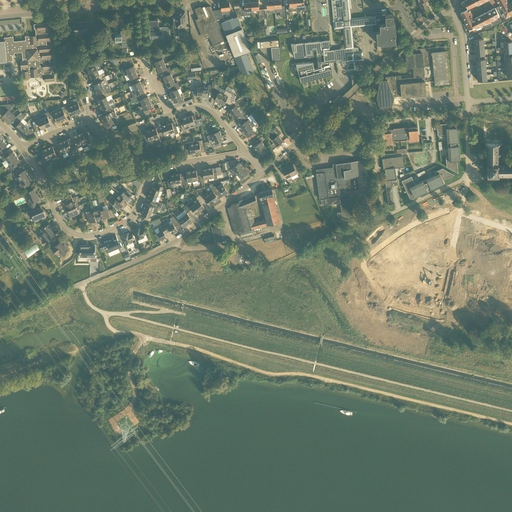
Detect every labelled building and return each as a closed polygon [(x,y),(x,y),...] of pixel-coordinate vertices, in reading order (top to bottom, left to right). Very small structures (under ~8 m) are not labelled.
[(275,13),(274,8),(273,0),(266,1),(267,9),(263,9),(264,19),(269,19),(268,13),(275,13)] [(273,0),(274,8),(280,8),(280,12),(283,12),(283,7),(282,7),(280,0),(273,0)] [(291,7),(297,6),(296,0),(289,0),(290,7),(288,7),(289,11),(292,11),(291,7)] [(351,18),(350,12),(349,0),(331,0),(334,29),(343,28),(345,48),(330,50),(329,40),(295,43),(296,51),(294,51),(293,43),(291,44),(293,52),(295,58),(314,56),(313,50),(316,50),(317,55),(323,55),(324,61),(295,64),(296,73),(298,73),(301,82),(332,74),(331,61),(336,60),(336,62),(338,62),(342,61),(342,66),(347,66),(347,70),(356,69),(355,65),(360,65),(359,60),(363,60),(363,51),(358,52),(358,47),(354,48),(352,27),(379,24),(380,31),(376,32),(377,44),(383,43),(383,44),(396,43),(395,35),(396,35),(395,22),(394,22),(393,14),(387,15),(351,18)] [(304,5),(303,0),(296,0),(297,6),(302,5),(303,10),(306,10),(305,5),(304,5)] [(425,1),(427,0),(418,0),(423,10),(428,8),(425,1)] [(483,24),(485,29),(489,28),(492,26),(491,23),(486,25),(485,23),(494,19),(495,21),(493,22),(494,24),(494,25),(502,21),(500,18),(498,19),(497,17),(499,16),(495,8),(486,13),(474,19),(474,18),(470,11),(468,12),(468,11),(467,9),(468,9),(474,6),(470,0),(466,0),(461,2),(464,7),(460,9),(466,21),(465,22),(470,31),(472,30),(473,32),(476,31),(475,28),(477,27),(483,24)] [(501,8),(506,18),(511,14),(511,2),(508,4),(505,0),(497,0),(499,4),(500,6),(496,8),(498,10),(501,8)] [(222,16),(222,13),(231,11),(229,1),(220,2),(221,9),(213,11),(215,17),(222,16)] [(264,19),(263,9),(259,9),(258,1),(251,2),(252,14),(258,14),(259,14),(259,20),(264,19)] [(252,14),(251,2),(244,3),(244,7),(239,7),(234,8),(238,16),(244,16),(247,15),(252,14)] [(213,11),(211,6),(209,7),(207,7),(206,7),(205,7),(202,9),(202,7),(201,8),(201,7),(198,9),(197,8),(196,8),(197,9),(195,10),(197,14),(198,18),(195,20),(203,40),(210,37),(215,49),(215,52),(221,51),(221,49),(228,48),(225,41),(217,22),(215,17),(213,11)] [(185,16),(185,12),(186,12),(179,12),(177,12),(177,13),(175,13),(175,16),(173,16),(173,21),(174,34),(180,34),(179,32),(187,31),(186,27),(185,16)] [(223,22),(223,21),(222,16),(215,17),(217,22),(225,41),(228,48),(233,59),(235,58),(242,76),(254,71),(246,52),(251,50),(238,16),(232,18),(223,22)] [(149,21),(150,32),(149,32),(150,38),(162,37),(162,31),(159,31),(158,20),(149,21)] [(76,33),(80,33),(80,34),(87,33),(87,28),(90,28),(89,22),(79,23),(79,22),(75,23),(75,25),(74,25),(74,30),(75,30),(76,33)] [(28,40),(26,40),(11,42),(10,37),(4,38),(5,41),(0,41),(0,62),(13,61),(12,54),(14,54),(14,53),(22,52),(23,59),(25,58),(26,61),(21,61),(22,78),(29,78),(29,77),(42,76),(42,79),(44,78),(45,81),(54,80),(54,74),(51,74),(51,69),(55,68),(54,68),(54,62),(50,62),(50,58),(54,58),(54,57),(53,57),(53,51),(51,51),(50,45),(47,45),(46,41),(50,41),(50,40),(49,34),(48,34),(47,30),(48,30),(48,29),(47,29),(47,23),(34,24),(34,29),(35,29),(36,36),(27,37),(28,40)] [(128,35),(127,30),(121,31),(121,34),(118,34),(115,34),(115,33),(108,33),(109,37),(107,38),(107,39),(110,38),(110,43),(121,42),(122,48),(127,47),(126,35),(128,35)] [(261,48),(279,46),(278,40),(260,42),(261,48)] [(272,60),(280,59),(279,47),(271,48),(272,60)] [(451,47),(435,48),(439,95),(457,94),(451,47)] [(423,73),(433,72),(432,48),(416,49),(416,53),(405,54),(407,68),(413,68),(414,78),(401,79),(401,75),(386,77),(386,80),(379,81),(376,98),(380,108),(392,106),(394,97),(401,96),(401,97),(403,97),(403,96),(420,94),(420,95),(426,95),(423,73)] [(156,67),(165,64),(163,58),(159,60),(158,57),(153,59),(154,62),(155,62),(156,66),(156,67)] [(134,66),(133,62),(132,59),(126,61),(128,65),(125,66),(121,71),(124,76),(128,74),(137,71),(136,69),(135,70),(134,66)] [(101,69),(99,64),(98,65),(97,62),(91,64),(92,67),(87,69),(89,74),(98,70),(101,69)] [(165,72),(171,70),(169,67),(167,68),(165,64),(156,67),(157,68),(158,68),(159,72),(164,70),(165,72)] [(97,79),(105,76),(102,69),(98,71),(98,70),(89,74),(91,79),(96,77),(97,79)] [(164,82),(173,78),(171,74),(172,73),(171,70),(165,72),(166,75),(163,77),(165,81),(164,81),(164,82)] [(130,82),(136,80),(134,77),(138,76),(136,72),(137,72),(137,71),(128,74),(130,79),(129,80),(130,82)] [(95,89),(108,84),(109,84),(105,76),(97,79),(98,82),(93,84),(95,89)] [(173,88),(179,85),(178,83),(175,84),(173,78),(164,82),(165,83),(166,83),(167,87),(172,85),(173,88)] [(135,90),(143,86),(143,85),(142,85),(140,81),(137,83),(136,80),(130,82),(131,86),(132,85),(134,90),(135,90)] [(103,95),(111,91),(108,84),(95,89),(97,94),(102,92),(103,95)] [(202,96),(203,87),(197,87),(198,85),(194,84),(194,91),(197,91),(197,96),(202,96)] [(218,85),(215,84),(214,88),(216,89),(214,94),(216,96),(214,100),(219,103),(223,94),(225,90),(218,86),(218,85)] [(172,96),(171,97),(171,98),(180,94),(178,89),(180,88),(179,87),(179,85),(173,88),(175,90),(170,92),(172,96)] [(208,92),(211,92),(211,85),(208,85),(208,87),(203,87),(202,96),(208,96),(208,92)] [(135,99),(142,96),(141,93),(144,92),(143,88),(144,87),(143,86),(135,90),(134,90),(131,91),(133,97),(126,100),(128,102),(135,99)] [(113,100),(110,95),(112,94),(111,91),(103,95),(104,97),(98,100),(100,105),(113,100)] [(180,94),(171,98),(172,99),(173,99),(174,103),(178,101),(179,104),(185,102),(183,99),(182,99),(180,94)] [(223,94),(219,103),(224,105),(226,101),(229,102),(232,96),(229,95),(228,97),(223,94)] [(142,105),(151,101),(151,100),(150,101),(148,97),(143,99),(142,96),(135,99),(136,102),(138,101),(141,100),(142,105)] [(228,111),(230,113),(231,115),(241,108),(242,107),(239,106),(238,104),(244,98),(242,96),(240,98),(239,97),(234,101),(235,102),(231,105),(232,108),(228,111)] [(72,103),(77,114),(82,111),(80,107),(83,105),(80,99),(77,101),(76,99),(71,101),(72,103)] [(113,109),(116,108),(113,100),(100,105),(102,110),(106,108),(108,111),(113,108),(113,109)] [(151,101),(142,105),(145,110),(144,110),(145,114),(150,111),(149,108),(152,107),(151,103),(151,101)] [(77,114),(72,103),(67,105),(65,106),(67,112),(70,111),(72,116),(77,114)] [(8,110),(9,109),(10,109),(12,107),(12,104),(1,105),(1,109),(4,109),(6,111),(2,116),(6,120),(12,113),(8,110)] [(64,113),(67,112),(65,106),(57,109),(62,120),(67,118),(64,113)] [(117,116),(113,109),(113,108),(108,111),(109,113),(101,117),(103,121),(115,116),(116,117),(117,116)] [(247,117),(248,117),(249,116),(246,111),(244,112),(241,108),(231,115),(234,119),(239,116),(242,121),(247,117)] [(57,122),(62,120),(57,109),(49,113),(51,118),(52,119),(55,118),(57,122)] [(51,118),(49,113),(49,111),(41,115),(43,119),(46,127),(51,125),(49,119),(51,118)] [(17,121),(21,116),(19,114),(16,117),(12,113),(6,120),(10,124),(14,119),(17,121)] [(191,128),(196,127),(202,124),(201,118),(194,120),(192,115),(187,117),(191,128)] [(18,131),(25,125),(21,121),(23,118),(21,116),(17,121),(19,123),(14,128),(18,131)] [(118,121),(116,117),(115,116),(103,121),(105,126),(110,124),(111,127),(117,125),(116,122),(118,121)] [(46,127),(43,119),(38,121),(36,117),(33,118),(34,121),(36,124),(38,123),(41,129),(46,127)] [(186,130),(191,128),(187,117),(182,119),(184,124),(181,125),(183,131),(186,130)] [(244,133),(252,127),(254,126),(255,125),(252,121),(251,122),(248,117),(247,117),(242,121),(244,123),(239,126),(244,133)] [(170,136),(175,134),(178,133),(176,127),(173,128),(172,123),(166,125),(170,133),(170,136)] [(437,125),(437,129),(438,135),(447,135),(448,145),(459,144),(457,123),(437,125)] [(29,129),(25,125),(18,131),(22,135),(25,133),(27,135),(29,134),(30,134),(31,134),(33,132),(34,132),(32,128),(29,129)] [(165,135),(170,133),(166,125),(162,126),(163,131),(161,132),(164,141),(166,140),(165,135)] [(254,126),(252,127),(244,133),(248,137),(252,134),(254,136),(259,132),(254,126)] [(409,128),(408,128),(406,128),(406,127),(400,128),(401,141),(407,140),(407,139),(410,139),(410,140),(419,139),(418,126),(408,127),(409,128)] [(164,141),(161,132),(158,133),(156,128),(151,130),(154,139),(159,137),(160,140),(161,143),(164,142),(163,141),(164,141)] [(391,129),(389,129),(382,130),(383,142),(392,142),(392,141),(395,141),(401,141),(400,128),(394,129),(391,130),(391,129)] [(208,132),(209,135),(207,136),(209,141),(221,135),(219,130),(215,132),(214,129),(208,132)] [(149,141),(154,139),(151,130),(146,132),(148,137),(145,138),(147,144),(150,143),(149,141)] [(275,143),(278,146),(283,141),(273,130),(267,134),(275,143)] [(88,145),(87,144),(90,143),(88,137),(85,138),(83,133),(78,135),(83,148),(88,145)] [(83,148),(78,135),(73,137),(75,142),(72,143),(75,149),(82,146),(83,148)] [(209,141),(211,146),(213,145),(214,148),(220,145),(219,142),(224,140),(221,135),(209,141)] [(257,150),(265,145),(262,141),(264,140),(262,137),(256,141),(258,143),(254,146),(257,150)] [(68,140),(67,140),(67,139),(63,140),(64,141),(63,142),(68,152),(72,150),(75,149),(72,143),(70,144),(68,140)] [(199,141),(194,142),(196,153),(201,152),(200,147),(203,147),(202,140),(199,141)] [(63,155),(68,152),(63,142),(58,144),(60,148),(57,150),(61,158),(64,157),(63,155)] [(190,149),(191,154),(196,153),(194,142),(189,142),(186,143),(187,149),(190,149)] [(447,166),(451,169),(458,173),(457,161),(460,160),(459,144),(448,145),(449,157),(446,157),(447,166)] [(265,145),(257,150),(260,155),(264,152),(266,155),(271,151),(269,148),(267,149),(265,145)] [(511,153),(501,153),(501,145),(487,145),(487,154),(485,154),(485,155),(487,155),(487,157),(486,157),(486,162),(487,162),(487,164),(485,164),(485,165),(486,165),(486,167),(486,168),(487,168),(487,174),(485,174),(485,175),(487,175),(487,177),(488,177),(488,175),(493,175),(497,175),(497,176),(498,176),(498,175),(507,175),(507,176),(508,176),(508,175),(510,175),(510,176),(511,175),(511,153)] [(61,158),(57,150),(55,151),(52,146),(48,148),(52,159),(53,159),(57,157),(58,159),(61,158)] [(53,159),(52,159),(48,148),(43,151),(45,155),(38,158),(41,166),(48,162),(48,163),(53,161),(53,159)] [(4,165),(16,156),(13,151),(9,154),(7,152),(1,156),(4,161),(2,162),(4,165)] [(6,168),(8,166),(11,171),(18,167),(16,164),(20,161),(16,156),(4,165),(6,168)] [(382,159),(383,164),(384,164),(385,173),(384,173),(386,188),(392,187),(392,186),(398,185),(397,179),(395,168),(404,167),(403,156),(382,159)] [(347,177),(352,177),(367,175),(365,160),(350,162),(336,164),(336,167),(324,168),(325,172),(316,173),(317,173),(320,199),(319,199),(321,199),(322,205),(340,203),(341,212),(337,212),(338,219),(354,217),(351,195),(350,195),(348,179),(347,179),(347,177)] [(238,175),(245,169),(241,165),(239,162),(235,166),(230,170),(233,172),(234,171),(238,175)] [(287,178),(297,173),(293,164),(282,169),(287,178)] [(213,168),(207,169),(209,178),(213,178),(214,180),(217,179),(217,175),(221,174),(220,167),(216,168),(217,173),(213,173),(213,168)] [(425,180),(429,190),(444,183),(443,180),(454,175),(443,168),(434,172),(435,175),(425,180)] [(20,179),(28,175),(25,170),(21,172),(20,169),(13,173),(15,178),(18,177),(20,179)] [(203,175),(200,176),(201,182),(204,181),(204,179),(209,178),(207,169),(202,170),(203,175)] [(239,180),(241,183),(246,178),(244,176),(248,173),(245,169),(238,175),(241,178),(239,180)] [(196,171),(191,172),(193,181),(198,180),(198,182),(201,182),(200,176),(197,176),(196,171)] [(193,181),(191,172),(186,173),(187,178),(184,178),(185,184),(188,184),(188,181),(193,181)] [(176,184),(175,174),(166,176),(168,188),(172,187),(177,186),(176,184)] [(180,174),(175,174),(176,184),(181,183),(181,185),(185,184),(184,178),(180,179),(180,174)] [(26,182),(29,181),(31,180),(28,175),(20,179),(21,182),(17,184),(20,189),(28,185),(26,182)] [(410,199),(416,197),(429,190),(425,180),(415,184),(411,176),(402,181),(410,199)] [(214,187),(218,192),(220,190),(224,195),(228,192),(220,182),(211,184),(214,187)] [(160,190),(161,190),(162,191),(163,187),(157,184),(156,188),(152,187),(150,193),(158,196),(160,190)] [(214,187),(212,189),(211,189),(214,192),(209,195),(215,202),(219,199),(215,194),(218,192),(214,187)] [(127,199),(130,202),(132,199),(130,197),(132,195),(126,188),(123,191),(121,190),(119,192),(127,199)] [(28,210),(30,208),(37,206),(35,202),(39,200),(38,196),(37,196),(34,189),(26,192),(29,201),(28,202),(30,206),(27,208),(28,210)] [(280,222),(279,217),(272,189),(259,193),(266,220),(254,223),(251,210),(250,210),(249,205),(256,203),(257,201),(255,195),(231,205),(232,206),(227,208),(234,234),(239,233),(267,226),(280,222)] [(124,202),(127,199),(119,192),(115,197),(125,207),(127,204),(124,202)] [(158,196),(150,193),(148,198),(152,200),(151,202),(155,204),(162,206),(163,204),(156,201),(158,196)] [(76,199),(75,197),(72,197),(71,194),(62,197),(64,201),(62,202),(63,205),(76,199)] [(215,202),(209,195),(205,198),(202,194),(199,195),(203,201),(205,199),(210,205),(215,202)] [(201,202),(203,201),(199,195),(197,197),(197,198),(193,201),(200,211),(204,207),(201,202)] [(123,209),(125,207),(115,197),(110,203),(118,210),(121,208),(123,209)] [(69,210),(78,206),(76,199),(63,205),(64,208),(68,207),(69,210)] [(200,211),(193,201),(192,201),(185,206),(190,211),(192,210),(195,214),(200,211)] [(143,209),(151,212),(153,206),(146,203),(143,209)] [(78,206),(69,210),(68,210),(66,211),(67,214),(69,213),(71,217),(79,213),(78,210),(80,209),(78,206)] [(33,217),(35,221),(46,217),(44,212),(42,212),(40,207),(28,212),(31,218),(33,217)] [(100,208),(103,219),(104,221),(107,220),(106,218),(110,217),(107,208),(103,209),(103,207),(100,208)] [(103,219),(100,208),(93,210),(97,223),(100,222),(99,219),(102,218),(103,219)] [(149,217),(151,212),(143,209),(141,214),(145,216),(144,219),(150,221),(152,218),(149,217)] [(94,224),(97,223),(93,210),(90,211),(90,213),(87,214),(89,223),(93,222),(94,224)] [(184,227),(188,223),(183,216),(182,216),(180,213),(176,217),(175,215),(172,217),(173,219),(177,224),(180,222),(184,227)] [(193,220),(187,213),(182,216),(183,216),(188,223),(193,220)] [(450,233),(452,222),(447,221),(446,225),(442,224),(440,232),(450,233)] [(164,225),(167,231),(170,230),(173,234),(178,231),(173,223),(170,225),(169,222),(164,225)] [(45,243),(48,240),(49,241),(52,238),(51,237),(58,232),(55,234),(53,232),(54,231),(49,224),(46,226),(45,225),(41,228),(45,232),(40,236),(45,243)] [(216,244),(227,242),(223,224),(212,226),(216,244)] [(165,233),(167,231),(164,225),(159,228),(158,228),(155,230),(157,233),(158,233),(162,240),(167,237),(165,233)] [(423,230),(428,241),(437,236),(433,229),(429,231),(428,227),(423,230)] [(144,237),(143,235),(146,234),(144,229),(141,230),(140,228),(134,230),(138,240),(144,237)] [(428,241),(423,230),(418,232),(419,236),(416,237),(420,245),(428,241)] [(128,233),(122,235),(126,244),(132,242),(132,240),(135,239),(132,233),(129,235),(128,233)] [(119,243),(117,239),(116,234),(115,234),(117,239),(114,240),(114,239),(105,243),(107,246),(106,246),(108,251),(113,249),(113,250),(122,246),(120,242),(119,243)] [(275,241),(275,239),(274,235),(264,238),(265,243),(275,241)] [(60,252),(63,256),(67,252),(66,252),(69,249),(65,245),(66,243),(63,240),(55,246),(55,247),(52,249),(56,255),(60,252)] [(413,250),(415,248),(412,243),(410,245),(406,240),(401,243),(404,249),(406,252),(412,248),(413,250)] [(401,243),(396,247),(399,252),(396,254),(400,259),(402,257),(401,255),(406,252),(404,249),(401,243)] [(80,257),(90,256),(95,256),(95,247),(85,247),(85,246),(80,246),(80,257)] [(385,255),(380,259),(384,264),(386,267),(391,264),(392,265),(394,264),(392,259),(389,261),(385,255)] [(461,256),(462,268),(475,267),(473,255),(461,256)] [(495,256),(491,267),(503,272),(507,261),(495,256)] [(382,273),(381,271),(386,267),(384,264),(380,259),(375,262),(379,268),(376,270),(379,274),(382,273)] [(486,280),(499,284),(503,273),(490,268),(486,280)] [(430,272),(432,272),(431,277),(439,279),(440,274),(436,273),(436,270),(431,269),(430,272)] [(476,269),(462,270),(463,283),(477,283),(476,269)] [(361,288),(354,277),(338,289),(345,301),(361,288)] [(395,292),(393,296),(398,298),(403,287),(394,284),(391,291),(395,292)] [(409,298),(412,291),(403,287),(398,298),(403,300),(405,297),(409,298)] [(371,300),(364,290),(348,303),(349,303),(356,315),(371,300)] [(479,296),(465,298),(467,309),(480,307),(479,296)] [(490,296),(479,297),(481,307),(491,306),(490,296)] [(422,307),(428,308),(429,305),(434,306),(435,301),(426,299),(425,304),(423,303),(422,307)] [(511,305),(504,302),(501,311),(510,314),(511,308),(511,305)] [(381,313),(372,305),(358,320),(370,333),(381,313)] [(397,319),(386,316),(375,335),(390,340),(397,319)] [(413,324),(402,321),(396,341),(409,344),(413,324)] [(429,327),(419,325),(413,345),(425,348),(429,327)]
